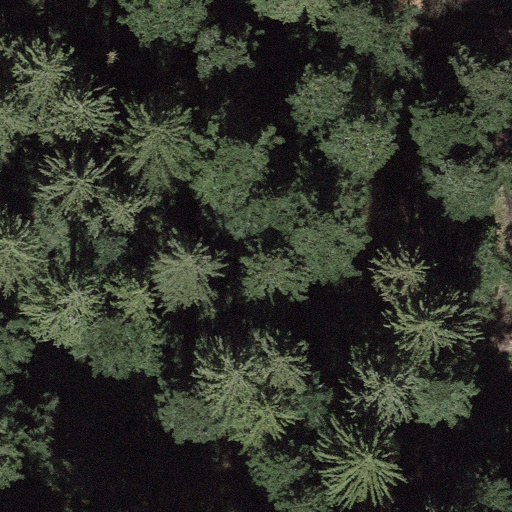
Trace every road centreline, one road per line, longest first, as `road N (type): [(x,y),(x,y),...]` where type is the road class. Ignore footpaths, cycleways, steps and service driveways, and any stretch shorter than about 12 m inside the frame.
road 1 (track): [(511,233),(499,341),(483,393),(382,511)]
road 2 (track): [(493,0),(511,160)]
